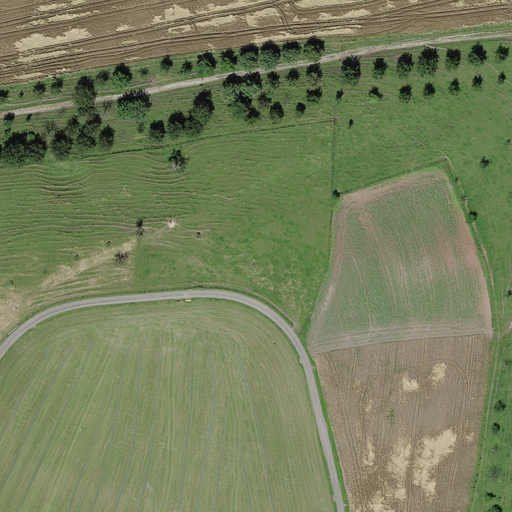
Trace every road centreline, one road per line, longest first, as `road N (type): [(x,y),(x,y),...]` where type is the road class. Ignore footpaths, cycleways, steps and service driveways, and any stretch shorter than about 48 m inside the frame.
road 1 (track): [(0,117),(511,37)]
road 2 (unclassified): [(0,355),(32,321),(93,302),(204,294),(252,301),(284,324),(307,361),(342,511)]
